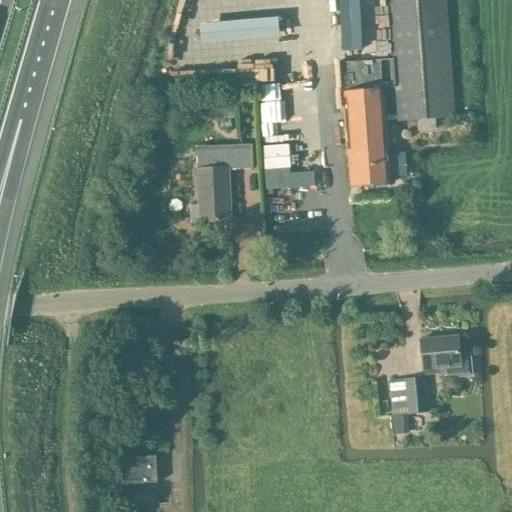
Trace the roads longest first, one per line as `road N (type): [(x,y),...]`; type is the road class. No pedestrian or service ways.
road 1 (unclassified): [(0,307),(511,270)]
road 2 (unknown): [(321,288),(305,0)]
road 3 (track): [(71,302),(76,511)]
road 4 (motorway): [(11,117),(45,0)]
